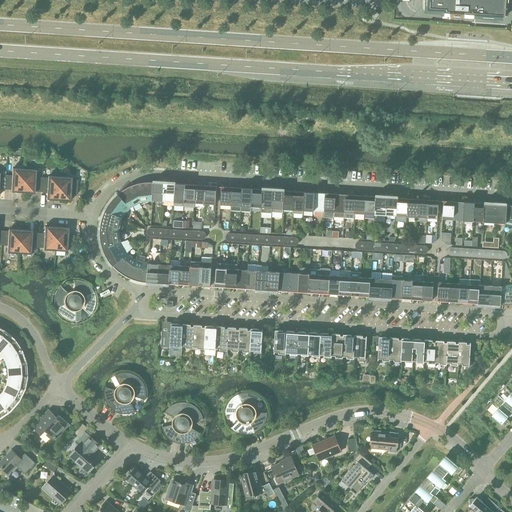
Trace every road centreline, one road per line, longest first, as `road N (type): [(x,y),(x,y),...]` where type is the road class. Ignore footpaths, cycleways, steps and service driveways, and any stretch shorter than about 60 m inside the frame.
road 1 (primary): [(511,57),(0,24)]
road 2 (primary): [(0,53),(511,83)]
road 3 (residential): [(93,215),(106,190),(140,173),(511,197)]
road 4 (residential): [(131,313),(498,335),(506,314)]
road 5 (residential): [(506,314),(133,288)]
road 6 (residential): [(434,426),(388,412),(346,413),(210,461),(131,445)]
